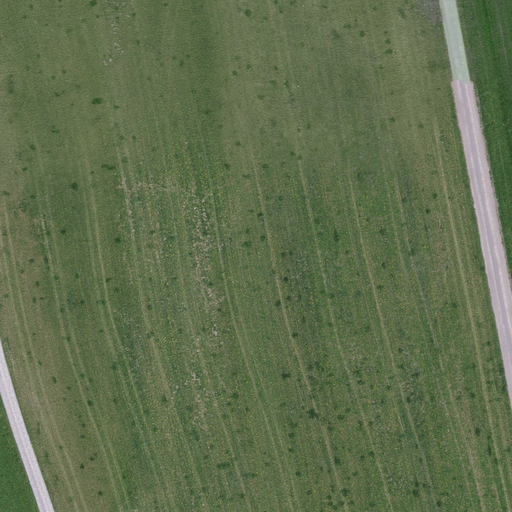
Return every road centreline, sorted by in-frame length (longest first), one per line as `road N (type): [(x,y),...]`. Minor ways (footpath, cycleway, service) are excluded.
road 1 (track): [(511,325),(452,0)]
road 2 (track): [(0,391),(40,511)]
